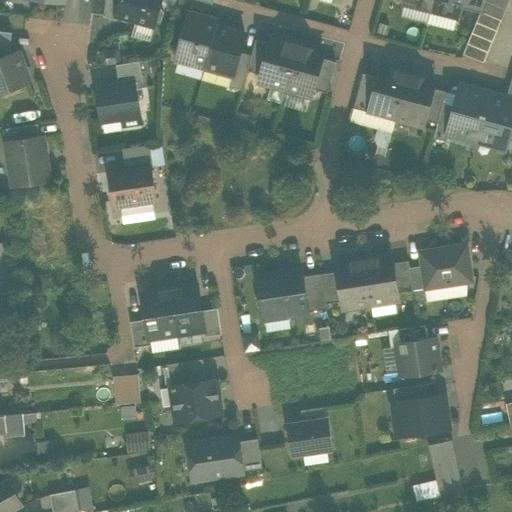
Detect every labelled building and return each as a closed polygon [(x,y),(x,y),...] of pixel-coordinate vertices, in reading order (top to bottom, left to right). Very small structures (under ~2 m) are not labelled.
[(103,14),(105,0),(93,0),(92,13),(103,14)] [(103,16),(115,20),(117,15),(116,15),(120,0),(105,0),(103,14),(103,16)] [(135,21),(154,26),(155,23),(161,20),(164,12),(159,6),(161,0),(120,0),(116,15),(117,15),(135,21)] [(404,0),(404,3),(431,10),(433,0),(404,0)] [(433,0),(431,10),(458,17),(460,8),(462,0),(433,0)] [(462,0),(460,8),(480,13),(480,12),(485,1),(485,0),(462,0)] [(485,0),(485,1),(505,10),(509,0),(485,0)] [(485,1),(480,12),(501,20),(505,10),(485,1)] [(480,13),(476,22),(497,31),(501,20),(480,12),(480,13)] [(204,68),(216,26),(217,23),(201,19),(202,17),(189,13),(176,60),(204,68)] [(149,41),(154,26),(135,21),(131,36),(149,41)] [(476,22),(471,33),(492,42),(497,31),(476,22)] [(244,34),(216,26),(204,68),(233,76),(239,52),(244,34)] [(0,47),(10,48),(11,33),(0,31),(0,47)] [(471,33),(467,44),(488,52),(492,42),(471,33)] [(258,82),(285,89),(297,43),(271,36),(269,43),(260,74),(258,82)] [(255,39),(251,55),(247,70),(260,74),(269,43),(255,39)] [(324,50),(297,43),(285,89),(311,96),(313,89),(321,58),(324,50)] [(467,44),(463,54),(483,63),(488,52),(467,44)] [(0,92),(29,82),(18,52),(12,54),(10,48),(0,47),(0,92)] [(114,61),(113,47),(100,48),(101,62),(114,61)] [(241,90),(251,55),(239,52),(233,76),(230,87),(241,90)] [(313,89),(327,92),(335,62),(321,58),(313,89)] [(116,64),(119,84),(135,82),(135,83),(143,81),(139,61),(116,64)] [(368,112),(395,119),(408,73),(381,65),(378,77),(368,112)] [(204,70),(202,78),(227,85),(229,77),(204,70)] [(354,108),(368,112),(378,77),(363,73),(353,108),(354,108)] [(435,80),(408,73),(395,119),(396,119),(422,127),(424,120),(433,88),(435,80)] [(101,122),(122,118),(139,116),(140,116),(135,83),(135,82),(119,84),(96,88),(101,122)] [(476,139),(488,95),(459,87),(454,107),(447,131),(449,131),(476,139)] [(424,120),(437,124),(443,103),(446,92),(433,88),(424,120)] [(488,95),(476,139),(505,147),(511,121),(511,101),(505,100),(488,95)] [(447,131),(454,107),(443,103),(437,124),(433,138),(446,142),(449,131),(447,131)] [(392,131),(396,119),(395,119),(368,112),(354,108),(350,120),(392,131)] [(141,124),(139,116),(122,118),(123,126),(141,124)] [(6,129),(9,142),(39,137),(37,124),(6,129)] [(5,143),(12,185),(50,179),(43,137),(39,137),(9,142),(5,143)] [(122,149),(125,169),(151,165),(151,167),(152,167),(149,144),(122,149)] [(109,172),(114,207),(156,201),(151,167),(151,165),(125,169),(109,172)] [(0,291),(14,289),(7,242),(0,242),(0,291)] [(421,265),(425,289),(472,282),(466,244),(419,251),(421,265)] [(391,255),(363,259),(370,305),(398,301),(397,293),(392,263),(391,255)] [(343,309),(370,305),(363,259),(336,264),(337,272),(342,301),(343,309)] [(392,263),(397,293),(413,290),(409,267),(408,261),(392,263)] [(413,290),(415,303),(427,301),(425,289),(421,265),(409,267),(413,290)] [(263,310),(264,318),(307,312),(302,276),(300,269),(257,275),(260,293),(256,299),(257,306),(263,310)] [(337,272),(321,274),(326,304),(342,301),(337,272)] [(326,309),(326,304),(321,274),(321,273),(302,276),(307,312),(326,309)] [(197,284),(170,289),(177,334),(203,330),(204,330),(201,310),(197,284)] [(150,338),(177,334),(170,289),(142,293),(146,319),(149,338),(150,338)] [(203,330),(204,336),(221,334),(217,308),(201,310),(204,330),(203,330)] [(130,321),(134,347),(151,344),(150,338),(149,338),(146,319),(130,321)] [(398,329),(400,343),(427,339),(425,325),(398,329)] [(400,373),(401,375),(439,369),(435,338),(427,339),(400,343),(396,344),(396,347),(400,373)] [(400,373),(396,347),(383,349),(386,375),(400,373)] [(167,364),(170,387),(206,381),(203,359),(181,362),(167,364)] [(113,376),(116,404),(140,402),(138,374),(113,376)] [(184,419),(187,421),(195,419),(197,417),(221,413),(216,380),(206,381),(170,387),(161,389),(163,407),(173,405),(176,420),(184,419)] [(393,388),(395,402),(430,397),(428,383),(393,388)] [(402,418),(405,435),(449,428),(446,409),(442,409),(439,395),(430,397),(395,402),(392,402),(395,419),(402,418)] [(135,405),(121,406),(122,420),(136,419),(135,405)] [(300,411),(302,423),(326,419),(324,407),(300,411)] [(23,413),(23,422),(36,421),(36,412),(23,413)] [(6,432),(6,437),(24,434),(23,422),(23,413),(5,414),(6,432)] [(288,425),(292,455),(303,453),(326,449),(332,449),(327,419),(326,419),(302,423),(288,425)] [(149,431),(126,433),(128,452),(151,450),(149,431)] [(188,443),(191,463),(194,463),(198,466),(200,479),(242,472),(242,471),(238,442),(237,439),(222,441),(221,438),(188,443)] [(56,439),(36,441),(38,454),(57,452),(56,439)] [(238,442),(242,471),(262,468),(257,439),(238,442)] [(428,445),(434,472),(458,467),(452,439),(428,445)] [(326,449),(303,453),(305,465),(328,462),(326,449)] [(193,480),(200,479),(198,466),(194,463),(191,463),(193,480)] [(149,465),(127,469),(130,486),(152,481),(149,465)] [(458,467),(434,472),(436,479),(439,497),(463,491),(458,467)] [(0,511),(13,511),(22,507),(5,479),(0,481),(0,511)] [(439,497),(436,479),(412,485),(416,502),(439,497)] [(89,486),(76,488),(80,511),(93,508),(89,486)] [(49,493),(52,511),(73,511),(78,511),(80,511),(76,488),(49,493)]
